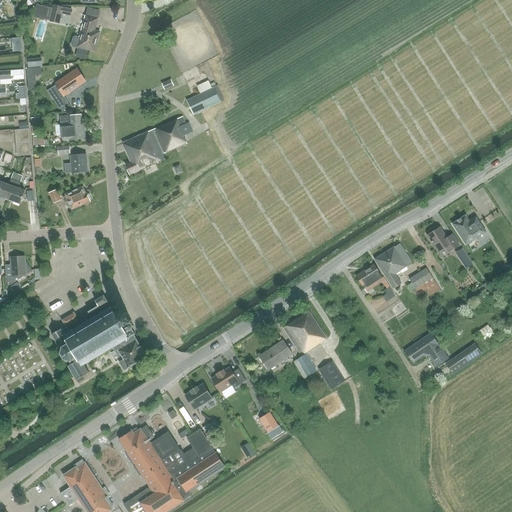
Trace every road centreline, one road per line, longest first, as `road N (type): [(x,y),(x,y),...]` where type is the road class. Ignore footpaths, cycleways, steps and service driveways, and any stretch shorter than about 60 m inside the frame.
road 1 (tertiary): [(177,369),(511,153)]
road 2 (unclassified): [(116,229),(107,102),(134,0)]
road 3 (tertiary): [(0,489),(177,369)]
road 4 (unclassified): [(177,369),(128,285),(116,229)]
